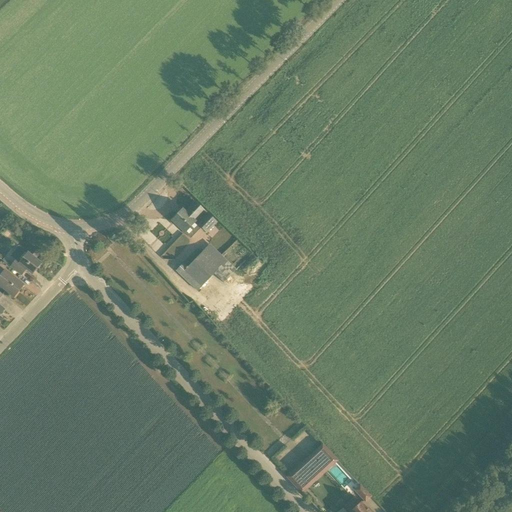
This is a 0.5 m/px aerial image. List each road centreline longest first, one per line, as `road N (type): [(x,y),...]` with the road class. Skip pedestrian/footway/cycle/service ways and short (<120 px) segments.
road 1 (tertiary): [(79,228),(130,212),(339,0)]
road 2 (unclassified): [(305,511),(79,264)]
